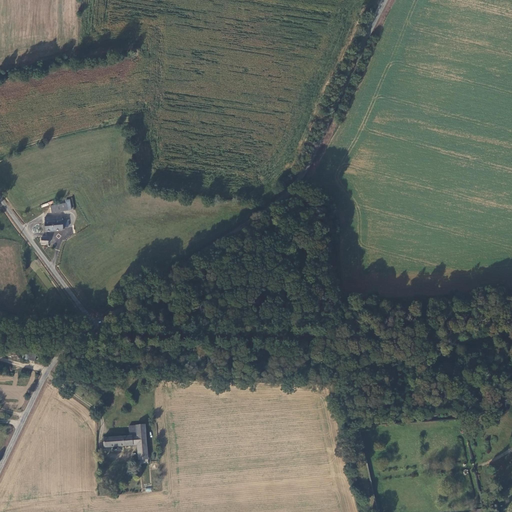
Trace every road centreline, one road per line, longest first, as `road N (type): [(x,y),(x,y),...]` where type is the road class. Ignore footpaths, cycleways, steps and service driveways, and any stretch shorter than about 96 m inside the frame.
road 1 (tertiary): [(94,324),(294,185),(385,0)]
road 2 (tertiary): [(0,468),(54,360),(94,324)]
road 3 (unclassified): [(94,324),(0,200)]
